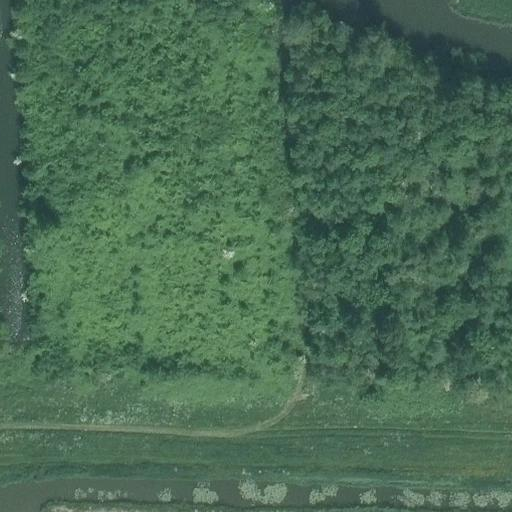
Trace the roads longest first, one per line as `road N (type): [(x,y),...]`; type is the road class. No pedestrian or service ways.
road 1 (track): [(305,440),(0,435)]
road 2 (track): [(511,443),(305,440)]
